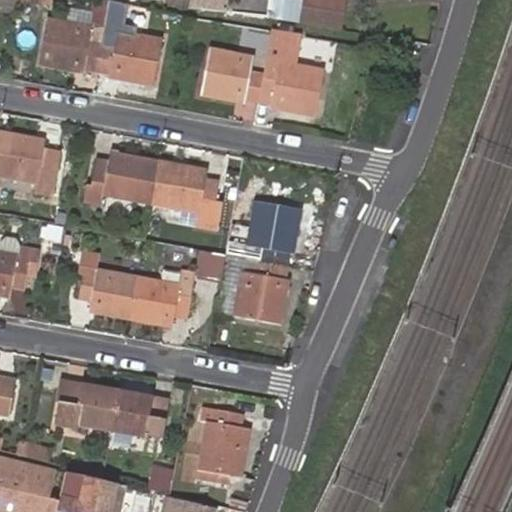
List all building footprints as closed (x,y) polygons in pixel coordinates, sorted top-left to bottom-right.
[(135,0),(135,1),(186,9),(186,0),(135,0)] [(186,0),(186,9),(226,15),(227,2),(227,0),(186,0)] [(304,0),(303,0),(299,0),(298,0),(271,0),(268,21),(301,26),(304,0)] [(338,0),(303,0),(304,0),(301,26),(334,31),(338,0)] [(82,70),(93,72),(98,44),(83,42),(86,28),(44,20),(36,64),(80,72),(82,70)] [(259,74),(255,100),(267,103),(266,105),(311,112),(319,70),(288,65),(294,32),(267,28),(259,74)] [(98,44),(93,72),(106,74),(107,77),(149,85),(157,40),(115,33),(113,47),(98,44)] [(242,98),(255,100),(259,74),(247,72),(249,58),(205,50),(197,93),(242,101),(242,98)] [(45,144),(0,136),(0,177),(35,184),(33,194),(47,197),(50,182),(56,155),(43,152),(45,144)] [(147,205),(154,165),(108,157),(107,164),(93,162),(88,189),(81,188),(78,205),(99,209),(101,197),(147,205)] [(203,173),(154,165),(147,205),(195,213),(196,207),(210,210),(214,185),(201,182),(203,173)] [(243,259),(284,266),(286,253),(291,254),(299,209),(254,201),(249,226),(229,223),(223,255),(242,259),(243,259)] [(210,210),(196,207),(195,213),(194,221),(214,225),(216,211),(210,210)] [(0,292),(11,295),(13,285),(27,288),(30,273),(36,274),(45,223),(13,218),(11,230),(23,231),(20,243),(18,255),(0,251),(0,292)] [(0,251),(18,255),(20,243),(0,239),(0,251)] [(96,254),(79,251),(76,269),(79,269),(93,272),(93,269),(96,254)] [(134,276),(127,316),(170,325),(172,314),(186,317),(193,276),(218,282),(223,255),(207,252),(198,251),(193,274),(178,271),(176,284),(159,281),(134,276)] [(284,266),(243,259),(233,317),(278,325),(286,281),(281,280),(284,266)] [(161,268),(159,281),(176,284),(178,271),(161,268)] [(85,309),(127,316),(134,276),(93,269),(93,272),(79,269),(74,297),(87,299),(85,309)] [(0,417),(3,418),(9,383),(0,381),(0,417)] [(107,431),(114,392),(54,382),(46,426),(69,431),(70,425),(107,431)] [(146,397),(114,392),(107,431),(141,437),(141,434),(158,437),(162,402),(146,400),(146,397)] [(206,424),(198,473),(239,480),(248,433),(238,430),(241,415),(202,408),(200,423),(206,424)] [(28,456),(48,461),(51,447),(31,442),(28,456)] [(155,461),(149,486),(166,491),(172,465),(155,461)] [(0,462),(0,511),(50,511),(53,502),(46,500),(51,475),(0,462)] [(85,476),(62,471),(53,511),(116,511),(123,485),(85,476)] [(220,511),(170,499),(167,511),(220,511)]
